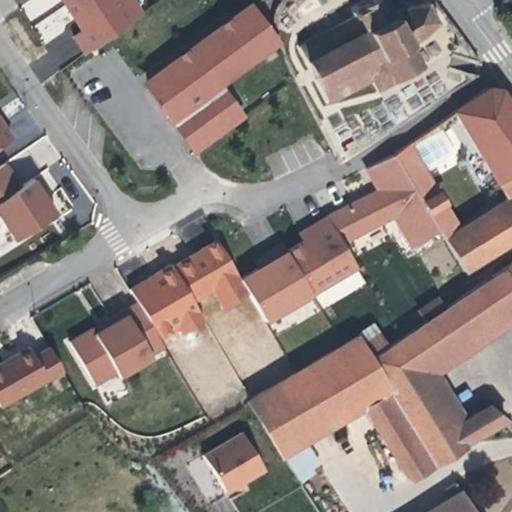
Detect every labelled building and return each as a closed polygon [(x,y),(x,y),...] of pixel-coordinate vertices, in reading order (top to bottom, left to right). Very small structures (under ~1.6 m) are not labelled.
[(58,0),(29,0),(21,4),(29,18),(60,3),(58,0)] [(351,17),(296,45),(324,98),(370,74),(375,84),(417,62),(406,41),(417,35),(419,39),(423,37),(421,33),(432,22),(435,23),(436,18),(432,17),(426,4),(426,0),(421,0),(421,2),(404,6),(403,2),(398,4),(400,8),(390,13),(383,0),(368,0),(355,7),(353,8),(351,10),(350,11),(350,12),(350,14),(351,17)] [(234,123),(242,117),(218,84),(276,41),(251,7),(249,5),(150,78),(148,89),(195,152),(234,123)] [(407,144),(393,154),(438,230),(464,273),(511,242),(511,107),(501,92),(487,89),(455,112),(505,199),(457,229),(407,144)] [(0,122),(0,146),(11,138),(0,122)] [(393,154),(370,172),(380,192),(324,218),(340,243),(393,215),(413,245),(438,230),(393,154)] [(17,187),(3,166),(0,167),(0,217),(12,240),(54,215),(36,191),(29,181),(17,187)] [(340,243),(324,218),(316,226),(320,236),(304,244),(285,253),(312,296),(356,268),(340,243)] [(285,253),(282,248),(266,255),(271,264),(256,271),(240,277),(267,322),(312,296),(285,253)] [(511,262),(501,270),(511,288),(511,262)] [(511,325),(511,288),(501,270),(478,286),(495,314),(416,368),(451,427),(466,418),(440,373),(511,325)] [(440,461),(503,424),(506,422),(486,407),(466,418),(451,427),(416,368),(495,314),(478,286),(434,315),(432,317),(370,358),(432,465),(440,461)] [(418,296),(357,335),(370,358),(432,317),(418,296)] [(134,303),(110,319),(114,324),(104,330),(74,347),(97,385),(117,373),(122,379),(155,360),(151,354),(162,347),(134,303)] [(409,478),(432,465),(370,358),(357,335),(275,385),(248,403),(281,458),(282,458),(305,444),(363,409),(403,476),(409,478)] [(35,358),(29,347),(6,362),(0,365),(0,405),(2,409),(62,373),(50,349),(35,358)] [(251,347),(224,363),(248,403),(275,385),(251,347)] [(260,468),(240,434),(187,466),(212,505),(222,500),(229,496),(226,491),(260,468)] [(305,444),(282,458),(298,483),(321,468),(305,444)] [(471,511),(458,491),(424,511),(471,511)]
